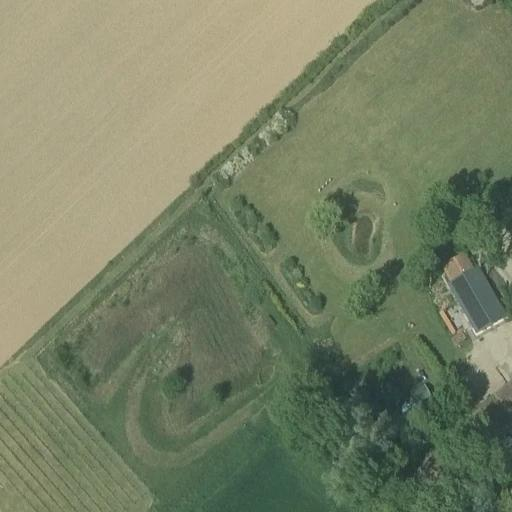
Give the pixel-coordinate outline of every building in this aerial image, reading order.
[(474,244),(495,227),(481,209),(460,226),(474,244)] [(476,336),(505,320),(478,270),(449,285),(476,336)] [(511,431),(511,386),(496,398),(494,396),(392,471),(414,502),(511,431)] [(301,425),(312,418),(297,396),(286,404),(301,425)] [(501,446),(507,453),(511,448),(511,442),(510,440),(501,446)]
